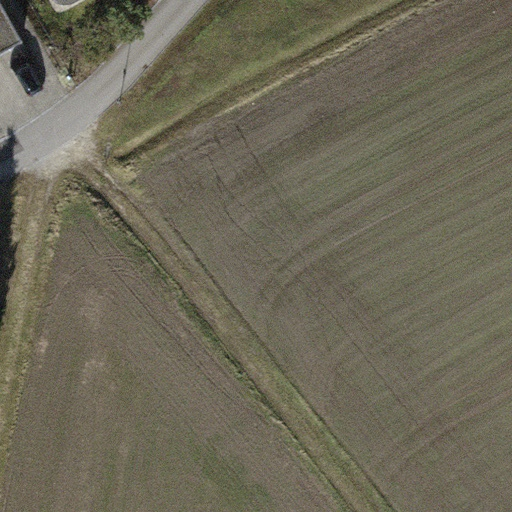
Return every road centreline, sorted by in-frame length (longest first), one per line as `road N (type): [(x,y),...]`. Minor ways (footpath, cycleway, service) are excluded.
road 1 (track): [(0,457),(63,129)]
road 2 (residential): [(185,0),(63,129),(0,164)]
